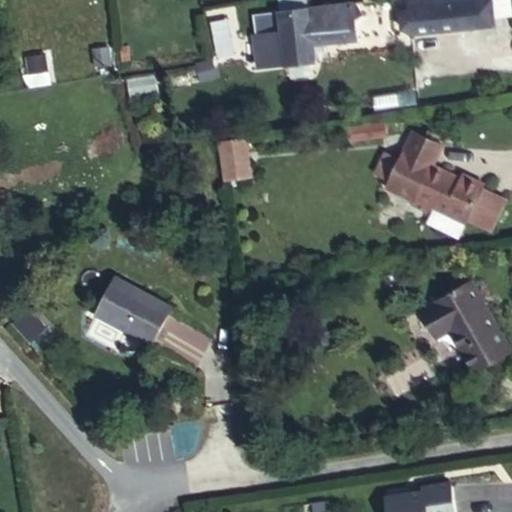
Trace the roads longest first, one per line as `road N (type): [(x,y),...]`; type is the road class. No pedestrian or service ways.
road 1 (residential): [(511,437),(135,494)]
road 2 (residential): [(135,494),(0,347)]
